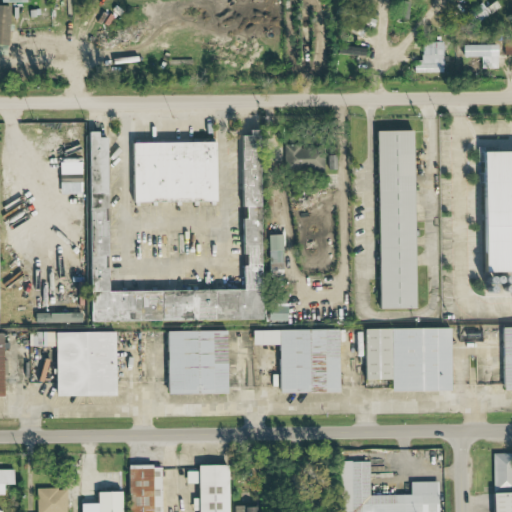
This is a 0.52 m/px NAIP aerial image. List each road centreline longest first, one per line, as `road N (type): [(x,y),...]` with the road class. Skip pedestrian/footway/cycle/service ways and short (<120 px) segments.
road 1 (residential): [(0,437),(511,430)]
road 2 (residential): [(511,97),(0,102)]
